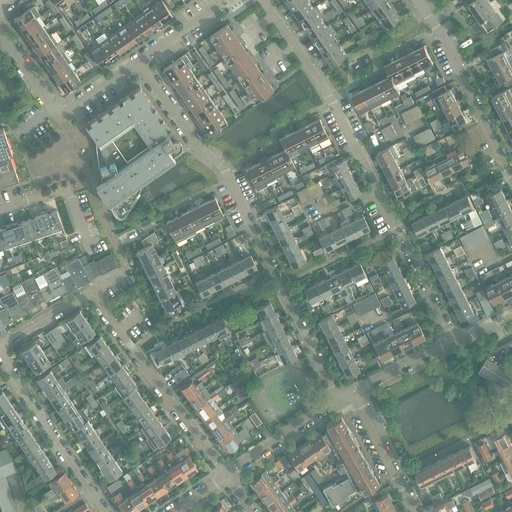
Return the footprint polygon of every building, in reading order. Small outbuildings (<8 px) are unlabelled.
[(48,0),(46,2),(51,8),(54,5),(50,0),(48,0)] [(61,10),(71,3),(68,0),(54,0),(61,10)] [(117,8),(123,3),(121,0),(119,0),(114,4),(117,8)] [(161,0),(152,7),(160,17),(163,22),(172,16),(169,11),(161,0)] [(285,0),(291,10),(297,6),(305,0),(285,0)] [(291,10),(298,19),(303,15),(313,8),(307,0),(305,0),(297,6),(291,10)] [(349,7),(344,0),(340,3),(345,10),(349,7)] [(364,0),(371,9),(381,3),(384,0),(364,0)] [(371,9),(377,19),(387,12),(393,8),(387,0),(384,0),(381,3),(371,9)] [(469,5),(475,13),(485,6),(490,2),(488,0),(464,0),(463,1),(467,7),(469,5)] [(105,1),(98,6),(101,9),(107,5),(105,1)] [(496,11),(490,2),(485,6),(475,13),(480,22),(478,23),(486,34),(504,21),(500,17),(496,11)] [(59,12),(54,5),(51,8),(55,14),(59,12)] [(342,11),(338,5),(334,7),(339,14),(342,11)] [(14,20),(21,29),(33,20),(36,18),(40,15),(34,7),(34,6),(27,11),(14,20)] [(95,14),(101,9),(98,6),(92,10),(95,14)] [(298,19),(304,28),(310,25),(320,17),(320,18),(323,15),(316,6),(313,8),(303,15),(298,19)] [(109,7),(103,12),(105,15),(112,11),(109,7)] [(152,7),(143,13),(151,23),(154,28),(163,22),(160,17),(152,7)] [(400,17),(393,8),(387,12),(377,19),(384,28),(394,22),(400,17)] [(99,20),(105,15),(103,12),(97,16),(99,20)] [(349,15),(353,22),(357,19),(353,12),(349,15)] [(143,13),(134,19),(142,30),(145,34),(154,28),(151,23),(143,13)] [(87,14),(81,18),(83,22),(90,17),(87,14)] [(59,20),(63,26),(67,23),(62,17),(59,20)] [(304,28),(311,38),(316,34),(326,27),(320,18),(320,17),(310,25),(304,28)] [(343,19),(347,26),(351,23),(346,17),(343,19)] [(21,29),(27,38),(39,29),(42,27),(36,18),(33,20),(21,29)] [(77,26),(83,22),(81,18),(74,23),(77,26)] [(134,19),(126,25),(133,36),(137,41),(145,34),(142,30),(134,19)] [(362,25),(357,19),(353,22),(358,28),(362,25)] [(91,20),(85,24),(88,28),(94,24),(91,20)] [(71,29),(67,23),(63,26),(67,32),(71,29)] [(355,30),(351,23),(347,26),(351,33),(355,30)] [(81,32),(88,28),(85,24),(79,29),(81,32)] [(311,38),(318,47),(323,43),(333,36),(336,34),(330,24),(326,27),(316,34),(311,38)] [(126,25),(117,31),(124,42),(128,47),(137,41),(133,36),(126,25)] [(211,40),(217,48),(235,36),(238,34),(235,30),(232,32),(227,25),(214,34),(209,37),(211,40)] [(27,38),(33,47),(46,38),(49,36),(42,27),(39,29),(27,38)] [(117,31),(108,38),(115,48),(119,53),(128,47),(124,42),(117,31)] [(369,33),(363,38),(366,41),(372,37),(369,33)] [(71,37),(76,43),(79,41),(75,34),(71,37)] [(241,38),(238,34),(235,36),(217,48),(223,56),(225,59),(229,56),(243,47),(238,40),(241,38)] [(33,47),(39,56),(52,47),(55,45),(55,44),(57,43),(51,35),(49,36),(46,38),(33,47)] [(318,47),(324,56),(329,53),(340,45),(333,36),(323,43),(318,47)] [(108,38),(99,44),(107,55),(110,59),(119,53),(115,48),(108,38)] [(359,46),(366,41),(363,38),(356,42),(359,46)] [(489,59),(495,71),(510,63),(504,52),(509,49),(506,43),(489,51),(493,58),(489,59)] [(101,66),(110,59),(107,55),(99,44),(90,50),(97,61),(101,66)] [(39,56),(46,64),(58,56),(61,54),(55,45),(52,47),(39,56)] [(346,55),(340,45),(329,53),(324,56),(331,66),(336,62),(346,55)] [(425,46),(415,51),(423,68),(433,63),(425,46)] [(247,53),(243,47),(229,56),(225,59),(227,62),(232,70),(250,57),(253,55),(250,51),(247,53)] [(415,51),(405,56),(414,73),(423,68),(415,51)] [(46,64),(52,73),(64,65),(67,62),(69,61),(64,52),(61,54),(58,56),(46,64)] [(83,55),(88,61),(92,58),(87,52),(83,55)] [(256,60),(253,55),(250,57),(232,70),(238,77),(240,81),(244,78),(258,68),(253,61),(256,60)] [(405,56),(395,61),(404,78),(405,80),(415,75),(413,73),(414,73),(405,56)] [(165,79),(168,83),(171,81),(189,68),(181,57),(163,70),(168,77),(165,79)] [(96,65),(92,58),(88,61),(92,67),(96,65)] [(395,82),(397,84),(405,80),(404,78),(395,61),(386,66),(385,66),(391,77),(391,76),(394,82),(395,82)] [(511,61),(510,63),(495,71),(501,82),(504,81),(507,87),(511,84),(511,61)] [(52,73),(58,82),(64,78),(70,74),(74,71),(67,62),(64,65),(52,73)] [(174,85),(179,92),(196,79),(189,68),(171,81),(168,83),(171,87),(174,85)] [(263,75),(258,68),(244,78),(240,81),(242,84),(247,91),(265,79),(268,77),(265,73),(263,75)] [(79,79),(74,71),(70,74),(64,78),(58,82),(65,91),(76,83),(80,80),(79,79)] [(391,77),(381,81),(390,98),(400,93),(395,82),(394,82),(391,76),(391,77)] [(271,81),(268,77),(265,79),(247,91),(253,100),(255,103),(259,100),(273,90),(268,83),(271,81)] [(184,105),(187,103),(186,102),(204,90),(196,79),(179,92),(183,98),(181,100),(184,105)] [(381,81),(372,86),(380,103),(390,98),(381,81)] [(175,160),(173,157),(180,153),(181,151),(182,149),(182,147),(181,145),(180,143),(177,142),(175,142),(173,143),(166,133),(170,130),(140,86),(130,93),(127,95),(120,100),(117,102),(109,108),(106,110),(99,115),(95,117),(89,122),(85,124),(85,125),(95,140),(96,146),(96,152),(97,159),(98,164),(100,172),(101,176),(102,179),(102,182),(96,187),(109,206),(111,204),(114,211),(117,215),(117,216),(118,216),(119,217),(120,217),(121,217),(122,217),(123,217),(123,216),(124,216),(124,215),(139,192),(140,190),(141,188),(141,185),(141,183),(143,182),(175,160)] [(372,86),(362,91),(371,108),(372,111),(382,106),(380,103),(372,86)] [(434,98),(439,109),(444,107),(456,101),(451,90),(447,91),(445,86),(432,93),(435,98),(434,98)] [(187,103),(194,113),(212,101),(204,90),(186,102),(187,103)] [(361,113),(371,108),(362,91),(352,96),(361,113)] [(492,97),(498,109),(511,102),(505,91),(492,97)] [(390,98),(392,102),(402,97),(400,93),(390,98)] [(380,103),(382,106),(392,102),(390,98),(380,103)] [(196,122),(199,126),(201,124),(219,111),(212,101),(194,113),(199,120),(196,122)] [(444,107),(449,118),(462,111),(456,101),(444,107)] [(498,109),(503,119),(511,115),(511,104),(511,102),(498,109)] [(407,124),(424,116),(418,105),(401,114),(407,124)] [(371,108),(361,113),(362,116),(372,111),(371,108)] [(209,135),(227,123),(219,111),(201,124),(199,126),(201,130),(204,128),(209,135)] [(468,123),(462,111),(449,118),(455,129),(468,123)] [(511,115),(503,119),(509,131),(511,128),(511,115)] [(384,125),(390,122),(388,118),(387,118),(387,116),(379,120),(381,124),(384,125)] [(319,120),(309,125),(318,141),(319,145),(331,139),(329,136),(328,136),(319,120)] [(441,127),(439,123),(432,126),(434,131),(441,127)] [(387,141),(397,135),(391,124),(381,130),(387,141)] [(308,146),(310,150),(319,145),(318,141),(309,125),(300,129),(308,146)] [(0,186),(3,185),(18,180),(10,155),(12,154),(3,128),(0,129),(0,186)] [(419,148),(435,139),(430,128),(413,137),(419,148)] [(298,151),(308,146),(300,129),(290,134),(298,151)] [(289,156),(298,151),(290,134),(280,139),(285,150),(286,150),(289,156)] [(377,154),(383,165),(395,159),(398,157),(393,146),(389,147),(377,154)] [(470,146),(459,152),(465,164),(476,159),(470,146)] [(295,167),(289,156),(286,150),(285,150),(276,155),(284,172),(294,167),(295,167)] [(459,152),(448,157),(454,170),(465,164),(459,152)] [(448,157),(445,153),(434,159),(436,163),(443,176),(454,170),(448,157)] [(275,176),(284,172),(276,155),(266,160),(275,176)] [(383,165),(388,176),(401,170),(395,159),(383,165)] [(266,160),(257,164),(265,181),(266,184),(276,179),(275,177),(275,176),(266,160)] [(343,160),(330,166),(329,163),(323,166),(326,172),(333,172),(336,177),(349,171),(343,160)] [(432,181),(443,176),(436,163),(425,169),(432,181)] [(247,170),(255,186),(257,191),(267,186),(266,184),(265,181),(257,164),(247,170)] [(414,172),(416,176),(423,172),(421,167),(414,172)] [(388,176),(394,187),(406,181),(406,180),(401,170),(388,176)] [(336,177),(341,188),(354,182),(349,171),(336,177)] [(302,176),(306,184),(311,181),(307,174),(302,176)] [(412,192),(414,190),(408,179),(406,180),(406,181),(394,187),(400,198),(412,192)] [(111,204),(109,206),(115,216),(117,218),(119,219),(121,219),(123,219),(124,218),(126,217),(141,193),(142,190),(143,187),(143,185),(143,182),(141,183),(141,185),(141,188),(140,190),(139,192),(124,215),(124,216),(123,216),(123,217),(122,217),(121,217),(120,217),(119,217),(118,216),(117,216),(117,215),(114,211),(111,204)] [(318,182),(313,184),(319,196),(324,193),(318,182)] [(360,193),(354,182),(341,188),(347,200),(360,193)] [(313,184),(308,187),(313,199),(319,196),(313,184)] [(308,187),(301,190),(307,202),(313,199),(308,187)] [(488,195),(493,206),(506,200),(501,189),(488,195)] [(290,190),(283,193),(286,198),(293,194),(290,190)] [(302,204),(307,202),(301,190),(296,193),(302,204)] [(468,195),(457,201),(463,214),(474,208),(468,195)] [(215,198),(205,203),(213,220),(223,215),(215,198)] [(338,199),(330,203),(333,207),(341,203),(340,203),(338,199)] [(402,200),(395,203),(399,210),(405,206),(402,200)] [(493,206),(499,217),(511,211),(506,200),(493,206)] [(457,201),(446,206),(452,219),(463,214),(457,201)] [(205,203),(195,208),(204,225),(213,220),(205,203)] [(291,208),(293,212),(301,209),(298,204),(291,208)] [(265,211),(271,223),(283,217),(277,205),(265,211)] [(446,206),(435,212),(441,225),(452,219),(446,206)] [(195,208),(185,213),(194,230),(204,225),(195,208)] [(345,218),(349,216),(345,208),(341,210),(345,218)] [(47,211),(40,213),(48,235),(54,233),(63,230),(56,210),(50,212),(47,213),(47,211)] [(499,217),(505,228),(511,224),(511,211),(499,217)] [(435,212),(423,218),(430,230),(441,225),(435,212)] [(32,218),(26,221),(33,240),(42,237),(48,235),(40,213),(34,215),(35,218),(32,218)] [(185,213),(176,218),(185,235),(186,238),(195,233),(194,230),(185,213)] [(363,216),(352,221),(358,234),(369,228),(363,216)] [(271,223),(277,234),(289,228),(283,217),(271,223)] [(166,223),(175,240),(176,243),(186,238),(185,235),(176,218),(166,223)] [(419,236),(430,230),(423,218),(412,223),(419,236)] [(142,223),(141,223),(145,229),(152,226),(148,219),(142,223)] [(17,221),(11,223),(12,226),(18,245),(25,243),(28,242),(33,240),(26,221),(21,222),(21,223),(18,223),(17,221)] [(352,221),(341,227),(347,239),(358,234),(352,221)] [(466,231),(471,229),(467,221),(462,224),(466,231)] [(2,229),(0,229),(0,239),(4,250),(9,248),(12,247),(18,245),(12,226),(11,223),(5,225),(6,228),(3,229),(2,229)] [(301,230),(304,234),(311,230),(309,225),(301,230)] [(341,227),(330,232),(336,245),(347,239),(341,227)] [(482,227),(477,229),(482,241),(488,238),(482,227)] [(277,234),(282,245),(294,239),(289,228),(277,234)] [(450,229),(445,232),(449,240),(454,237),(450,229)] [(477,229),(471,232),(477,244),(482,241),(477,229)] [(137,251),(143,263),(158,255),(152,243),(159,240),(156,235),(154,232),(141,241),(144,247),(137,251)] [(325,251),(336,245),(330,232),(318,238),(325,251)] [(444,242),(449,240),(445,232),(441,234),(444,242)] [(471,232),(466,235),(471,246),(477,244),(471,232)] [(466,249),(471,246),(466,235),(460,238),(466,249)] [(282,245),(287,256),(300,250),(294,239),(282,245)] [(422,243),(426,251),(430,249),(427,241),(422,243)] [(428,253),(434,264),(446,258),(440,247),(428,253)] [(312,252),(315,256),(322,252),(320,248),(312,252)] [(465,254),(463,249),(455,253),(457,258),(465,254)] [(305,260),(300,250),(287,256),(293,267),(305,260)] [(172,253),(175,261),(180,258),(176,251),(172,253)] [(112,254),(106,257),(111,268),(117,265),(112,254)] [(143,263),(149,274),(164,266),(158,255),(143,263)] [(257,268),(250,255),(239,261),(246,273),(257,268)] [(106,257),(100,260),(106,270),(111,268),(106,257)] [(380,263),(385,274),(398,268),(393,257),(380,263)] [(71,275),(63,279),(69,290),(70,292),(80,287),(82,286),(82,285),(85,284),(91,281),(89,277),(94,275),(88,264),(83,266),(79,258),(66,265),(71,275)] [(183,266),(180,258),(175,261),(179,269),(183,266)] [(434,264),(439,275),(451,269),(446,258),(434,264)] [(100,273),(106,270),(100,260),(95,262),(100,272),(99,272),(100,273)] [(95,261),(88,264),(94,275),(99,272),(100,272),(95,262),(95,261)] [(239,261),(228,266),(235,279),(246,273),(239,261)] [(360,263),(348,269),(354,281),(366,275),(360,263)] [(149,274),(155,286),(170,278),(164,266),(149,274)] [(228,266),(217,272),(224,284),(235,279),(228,266)] [(464,271),(466,275),(474,271),(472,267),(464,271)] [(44,274),(36,278),(47,299),(46,299),(47,301),(57,296),(59,295),(60,295),(63,293),(69,290),(63,279),(61,274),(60,275),(57,268),(44,274)] [(385,274),(391,285),(404,279),(398,268),(385,274)] [(343,286),(347,295),(351,302),(355,300),(352,293),(353,292),(348,284),(354,281),(348,269),(337,274),(343,286)] [(439,275),(445,286),(457,280),(451,269),(439,275)] [(476,275),(474,271),(466,275),(469,279),(476,275)] [(217,272),(206,277),(213,290),(224,284),(217,272)] [(0,275),(0,282),(3,288),(10,284),(5,273),(0,275)] [(337,274),(326,280),(332,292),(343,286),(337,274)] [(13,288),(15,291),(18,298),(25,310),(35,305),(37,304),(41,302),(46,299),(47,299),(36,278),(35,276),(21,284),(13,288)] [(202,296),(213,290),(206,277),(195,283),(202,296)] [(511,283),(509,277),(498,283),(505,298),(511,294),(511,283)] [(155,286),(160,297),(176,290),(170,278),(155,286)] [(494,303),(505,298),(498,283),(495,278),(490,281),(493,286),(487,289),(494,303)] [(391,285),(397,297),(410,290),(404,279),(391,285)] [(326,280),(315,285),(321,298),(332,292),(326,280)] [(445,286),(450,297),(463,291),(457,280),(445,286)] [(373,291),(370,283),(364,286),(366,290),(368,289),(369,293),(373,291)] [(310,303),(321,298),(315,285),(304,290),(310,303)] [(485,293),(483,289),(476,293),(478,297),(485,293)] [(181,301),(176,290),(160,297),(166,309),(164,309),(167,316),(171,314),(172,316),(178,313),(177,311),(181,309),(178,303),(181,301)] [(415,301),(410,290),(397,297),(402,308),(415,301)] [(7,308),(0,311),(0,315),(5,325),(14,320),(16,319),(17,319),(20,317),(26,314),(25,310),(18,298),(15,291),(2,298),(7,308)] [(450,297),(456,308),(468,302),(463,291),(450,297)] [(375,293),(369,296),(375,308),(381,305),(375,293)] [(369,296),(364,299),(369,311),(375,308),(369,296)] [(364,299),(358,302),(364,313),(369,311),(364,299)] [(256,308),(262,319),(275,312),(269,301),(256,308)] [(325,314),(329,313),(325,305),(323,302),(320,303),(325,314)] [(359,316),(364,313),(358,302),(353,304),(359,316)] [(474,313),(468,302),(456,308),(462,319),(474,313)] [(66,321),(73,331),(88,321),(80,311),(80,310),(66,321)] [(280,323),(275,312),(262,319),(267,330),(280,323)] [(346,317),(349,321),(356,317),(354,313),(346,317)] [(320,322),(325,333),(338,327),(332,316),(320,322)] [(213,321),(211,322),(218,335),(217,335),(219,340),(231,334),(228,329),(222,317),(213,321)] [(237,317),(229,321),(231,325),(239,321),(237,317)] [(95,331),(88,321),(73,331),(78,337),(72,341),(77,348),(82,344),(81,342),(95,331)] [(207,340),(217,335),(218,335),(211,322),(201,328),(207,340)] [(286,334),(280,323),(267,330),(273,341),(286,334)] [(417,323),(406,329),(413,344),(425,338),(417,323)] [(56,327),(51,331),(58,341),(63,337),(56,327)] [(325,333),(331,344),(343,338),(338,327),(325,333)] [(201,328),(189,334),(196,346),(207,340),(201,328)] [(406,329),(395,334),(402,349),(413,344),(406,329)] [(45,335),(52,345),(58,341),(51,331),(45,335)] [(189,334),(179,339),(185,351),(196,346),(189,334)] [(291,345),(286,334),(273,341),(278,352),(291,345)] [(395,334),(384,339),(392,354),(402,349),(395,334)] [(88,345),(95,355),(107,346),(100,336),(100,335),(88,344),(88,345)] [(357,339),(359,343),(367,340),(365,335),(357,339)] [(67,342),(63,337),(58,341),(61,346),(67,342)] [(331,344),(336,355),(349,349),(343,338),(331,344)] [(22,351),(29,362),(44,352),(38,344),(41,342),(39,339),(36,341),(21,351),(22,351)] [(179,339),(167,345),(174,357),(185,351),(179,339)] [(380,360),(392,354),(384,339),(373,345),(380,360)] [(21,350),(21,351),(36,341),(36,340),(21,350)] [(486,358),(479,372),(506,387),(510,380),(511,377),(511,372),(508,370),(510,366),(506,364),(510,358),(511,359),(511,341),(499,348),(497,347),(494,346),(494,345),(497,341),(496,340),(486,358)] [(56,350),(61,346),(58,341),(52,345),(56,350)] [(223,352),(227,349),(222,343),(218,345),(223,352)] [(167,345),(149,354),(156,366),(174,357),(167,345)] [(297,357),(291,345),(278,352),(284,364),(297,357)] [(95,355),(102,365),(115,356),(107,346),(95,355)] [(236,352),(231,354),(234,360),(241,356),(237,349),(235,350),(236,352)] [(336,355),(341,366),(354,360),(349,349),(336,355)] [(29,362),(22,351),(21,351),(21,350),(36,373),(37,373),(36,373),(36,372),(29,362)] [(51,362),(44,352),(29,362),(36,372),(36,373),(51,363),(51,362)] [(204,352),(200,355),(205,362),(209,359),(204,352)] [(202,364),(205,362),(200,355),(197,358),(202,364)] [(102,365),(110,375),(122,366),(115,356),(102,365)] [(64,367),(69,364),(65,359),(61,362),(64,367)] [(73,362),(76,368),(81,364),(78,359),(73,362)] [(359,371),(354,360),(341,366),(347,377),(359,371)] [(260,366),(258,361),(251,365),(253,369),(260,366)] [(36,373),(37,373),(51,363),(36,373)] [(85,370),(81,364),(76,368),(80,374),(85,370)] [(169,373),(173,378),(185,369),(181,364),(169,373)] [(110,375),(117,385),(129,376),(122,366),(110,375)] [(36,378),(36,379),(50,370),(50,369),(36,378)] [(50,370),(51,370),(58,381),(64,391),(71,401),(78,411),(85,421),(50,369),(50,370)] [(189,374),(185,369),(173,378),(177,383),(189,374)] [(199,381),(210,372),(207,369),(196,377),(199,381)] [(37,380),(44,390),(58,381),(51,370),(50,370),(36,379),(37,380)] [(506,387),(479,372),(483,375),(506,388),(506,387)] [(72,378),(76,384),(80,381),(76,375),(72,378)] [(136,384),(129,376),(117,385),(123,393),(124,394),(134,387),(136,385),(136,384)] [(44,390),(37,380),(36,379),(36,378),(36,379),(71,431),(71,430),(64,420),(58,410),(51,400),(44,390)] [(87,382),(91,388),(96,385),(92,379),(87,382)] [(44,390),(51,400),(64,391),(58,381),(44,390)] [(181,388),(189,399),(193,395),(196,393),(204,387),(200,382),(195,386),(192,381),(189,383),(186,385),(181,388)] [(99,390),(96,385),(91,388),(94,393),(99,390)] [(121,396),(129,406),(142,397),(134,387),(124,394),(121,396)] [(189,399),(196,409),(201,406),(204,403),(207,401),(206,401),(211,397),(211,398),(221,390),(220,388),(216,391),(215,390),(210,394),(204,387),(196,393),(193,395),(189,399)] [(223,388),(221,390),(211,398),(214,401),(226,392),(223,388)] [(2,391),(11,405),(20,418),(29,431),(38,444),(47,457),(56,470),(56,471),(56,470),(2,390),(2,391)] [(0,392),(0,412),(11,405),(2,391),(0,392)] [(51,400),(58,410),(71,401),(64,391),(51,400)] [(86,398),(90,404),(95,400),(91,394),(86,398)] [(504,395),(498,398),(502,404),(507,402),(504,395)] [(129,406),(136,416),(149,407),(142,397),(129,406)] [(58,410),(64,420),(78,411),(71,401),(58,410)] [(196,409),(204,419),(208,416),(211,414),(214,412),(219,408),(215,402),(210,406),(207,401),(204,403),(201,406),(196,409)] [(0,412),(0,413),(8,426),(20,418),(11,405),(0,412)] [(112,411),(108,406),(103,409),(107,414),(112,411)] [(136,416),(144,426),(156,417),(149,407),(136,416)] [(204,419),(211,429),(216,426),(219,424),(222,421),(218,416),(222,413),(219,408),(214,412),(211,414),(208,416),(204,419)] [(73,429),(74,429),(85,421),(78,411),(64,420),(71,430),(73,429)] [(0,414),(11,431),(11,430),(8,426),(0,413),(0,414)] [(257,427),(262,423),(255,413),(249,416),(257,427)] [(100,418),(104,424),(109,421),(105,414),(100,418)] [(364,492),(379,483),(341,416),(333,421),(326,425),(329,430),(336,443),(364,492)] [(164,427),(156,417),(144,426),(140,429),(147,438),(147,439),(151,436),(164,427)] [(8,426),(11,430),(11,431),(8,433),(14,441),(17,439),(29,431),(20,418),(8,426)] [(87,420),(94,430),(101,440),(108,450),(115,460),(121,470),(122,471),(123,471),(122,470),(88,419),(87,420)] [(116,423),(119,428),(124,425),(121,419),(116,423)] [(85,421),(74,429),(81,439),(94,430),(87,420),(85,421)] [(211,429),(218,439),(223,436),(226,434),(229,432),(234,428),(230,422),(225,426),(222,421),(219,424),(216,426),(211,429)] [(128,430),(124,425),(119,428),(123,433),(128,430)] [(171,437),(164,427),(151,436),(147,439),(147,438),(145,440),(153,450),(159,446),(171,437)] [(237,432),(234,428),(229,432),(226,434),(223,436),(218,439),(227,451),(229,450),(231,448),(235,445),(238,443),(237,443),(249,435),(244,428),(237,432)] [(494,433),(497,438),(506,433),(504,428),(494,433)] [(88,449),(81,439),(74,429),(73,429),(108,480),(109,480),(108,480),(108,479),(101,469),(95,459),(88,449)] [(81,439),(88,449),(101,440),(94,430),(81,439)] [(295,464),(298,469),(305,465),(330,447),(333,445),(336,443),(329,430),(326,432),(321,435),(320,432),(307,442),(299,447),(288,455),(295,464)] [(17,439),(26,452),(38,444),(29,431),(17,439),(14,441),(17,439)] [(494,439),(499,450),(511,443),(506,433),(497,438),(494,439)] [(114,438),(119,445),(120,444),(124,441),(119,435),(114,438)] [(26,452),(17,439),(41,474),(35,465),(26,452)] [(88,449),(95,459),(108,450),(101,440),(88,449)] [(130,443),(134,449),(139,445),(135,440),(130,443)] [(499,450),(505,460),(511,456),(511,444),(511,443),(499,450)] [(26,452),(35,465),(47,457),(38,444),(26,452)] [(478,447),(483,458),(490,454),(485,444),(478,447)] [(142,450),(139,445),(134,449),(137,453),(142,450)] [(416,473),(427,467),(438,462),(449,457),(459,451),(470,446),(471,446),(470,445),(416,473)] [(470,446),(459,451),(466,464),(477,459),(470,446)] [(189,457),(187,455),(191,452),(187,447),(184,449),(174,455),(174,456),(176,459),(175,459),(178,463),(179,463),(187,475),(197,469),(189,456),(189,457)] [(0,476),(4,475),(15,470),(6,449),(0,451),(0,476)] [(95,459),(101,469),(115,460),(108,450),(95,459)] [(459,451),(449,457),(455,470),(466,464),(459,451)] [(171,462),(175,459),(176,459),(174,456),(174,455),(171,452),(167,455),(171,462)] [(492,459),(490,454),(483,458),(486,462),(492,459)] [(138,461),(134,455),(128,459),(132,465),(138,461)] [(292,465),(285,455),(279,459),(286,469),(292,465)] [(511,456),(505,460),(505,461),(500,463),(505,473),(504,473),(505,474),(510,471),(511,470),(511,456)] [(56,470),(47,457),(35,465),(41,474),(24,485),(26,490),(31,487),(32,487),(44,479),(56,471),(56,470)] [(449,457),(438,462),(444,475),(455,470),(449,457)] [(166,465),(161,458),(156,461),(161,468),(166,465)] [(434,481),(423,486),(422,486),(423,486),(477,459),(466,464),(455,470),(444,475),(434,481)] [(121,470),(115,460),(101,469),(108,479),(108,480),(122,471),(121,470)] [(341,472),(346,470),(344,467),(345,467),(343,463),(342,464),(341,461),(336,464),(337,467),(337,468),(338,469),(339,470),(339,471),(341,472)] [(444,475),(438,462),(427,467),(434,481),(444,475)] [(178,463),(168,470),(177,482),(187,475),(179,463),(178,463)] [(27,471),(23,465),(17,469),(21,475),(27,471)] [(156,472),(151,465),(147,468),(151,475),(156,472)] [(423,486),(434,481),(427,467),(416,473),(423,486)] [(293,468),(286,473),(289,476),(296,471),(293,468)] [(168,470),(159,477),(167,489),(177,482),(168,470)] [(64,471),(64,472),(71,482),(78,493),(79,492),(64,471)] [(108,480),(109,480),(122,471),(108,480)] [(251,483),(259,493),(265,488),(269,486),(272,483),(274,482),(271,478),(266,471),(264,473),(261,475),(258,478),(251,483)] [(44,494),(47,499),(58,492),(71,482),(64,472),(51,481),(54,487),(44,494)] [(146,479),(141,472),(136,475),(141,482),(146,479)] [(134,493),(129,497),(137,509),(147,502),(139,490),(137,487),(137,488),(127,474),(123,477),(134,493)] [(349,494),(357,489),(350,476),(333,485),(332,483),(323,488),(333,506),(350,496),(349,494)] [(159,477),(149,483),(157,496),(167,489),(159,477)] [(111,492),(121,485),(117,480),(107,487),(111,492)] [(78,493),(71,482),(58,492),(47,499),(50,504),(61,496),(65,502),(78,493)] [(276,485),(274,482),(272,483),(269,486),(265,488),(259,493),(266,503),(273,498),(276,496),(279,494),(282,492),(276,485)] [(149,483),(144,486),(143,484),(137,487),(139,490),(147,502),(157,496),(149,483)] [(310,485),(306,489),(310,494),(314,491),(312,488),(310,485)] [(495,493),(492,487),(478,494),(481,500),(495,493)] [(123,511),(133,511),(137,509),(129,497),(124,500),(119,492),(113,496),(118,504),(123,511)] [(286,498),(282,492),(279,494),(276,496),(273,498),(266,503),(272,511),(274,511),(280,508),(284,506),(287,503),(289,502),(286,498)] [(0,495),(0,501),(11,498),(10,493),(0,495)] [(440,493),(432,497),(435,502),(442,499),(440,493)] [(376,500),(381,511),(393,505),(388,494),(376,500)] [(0,505),(1,508),(13,504),(11,498),(0,501),(0,505)] [(434,509),(435,511),(453,511),(458,510),(453,499),(447,503),(434,509)] [(469,500),(461,503),(463,508),(471,504),(469,500)] [(274,511),(296,511),(291,505),(289,502),(287,503),(284,506),(280,508),(274,511)] [(36,511),(45,511),(47,511),(41,503),(34,508),(36,511)] [(87,511),(90,510),(86,503),(72,511),(87,511)]
